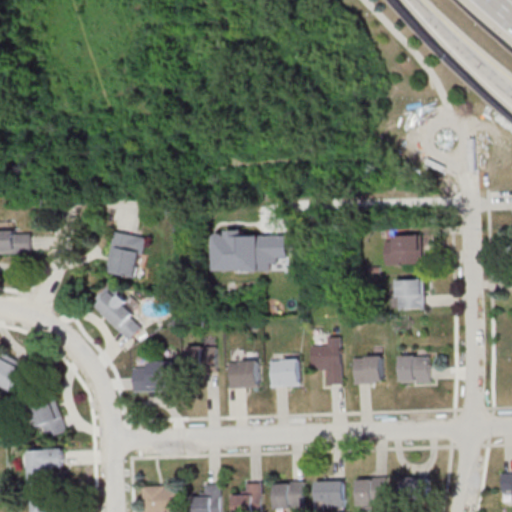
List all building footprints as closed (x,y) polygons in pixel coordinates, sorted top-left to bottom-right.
[(0,253),(33,253),(33,231),(1,231),(1,220),(0,220),(0,253)] [(148,236),(117,231),(110,272),(141,277),(148,236)] [(424,263),(424,235),(389,235),(389,263),(424,263)] [(427,308),(427,279),(401,279),(401,308),(427,308)] [(122,285),(101,296),(123,341),(144,330),(122,285)] [(345,383),(344,336),(329,337),(329,345),(316,346),(316,369),(327,369),(327,383),(345,383)] [(190,346),(190,381),(220,380),(220,346),(190,346)] [(0,359),(0,382),(17,391),(31,365),(4,352),(0,359)] [(432,355),(404,355),(404,381),(432,381),(432,355)] [(385,382),(385,356),(357,356),(357,382),(385,382)] [(275,358),(275,385),(303,385),(303,358),(275,358)] [(233,360),(233,387),(262,387),(262,360),(233,360)] [(179,391),(179,361),(137,361),(137,391),(179,391)] [(49,426),(53,437),(70,432),(58,394),(31,402),(40,429),(49,426)] [(53,488),(53,468),(67,468),(67,448),(32,448),(32,488),(53,488)] [(361,477),(361,504),(389,504),(389,477),(361,477)] [(403,477),(403,497),(431,497),(431,477),(403,477)] [(347,508),(347,480),(319,480),(319,508),(347,508)] [(307,481),(278,481),(278,511),(307,511),(307,481)] [(236,492),(236,511),(265,511),(266,482),(247,482),(247,492),(236,492)] [(224,511),(224,484),(205,484),(205,495),(195,495),(195,511),(224,511)] [(180,511),(180,485),(147,485),(147,511),(180,511)] [(33,511),(67,511),(67,498),(33,499),(33,511)]
